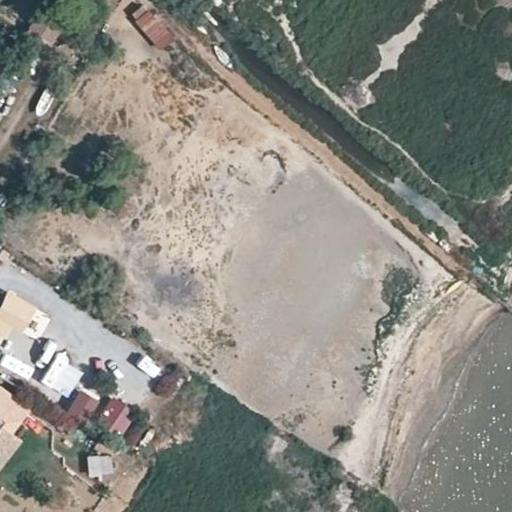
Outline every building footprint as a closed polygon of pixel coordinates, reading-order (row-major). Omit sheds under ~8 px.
[(45,39),(56,24),(33,8),(23,23),(45,39)] [(26,315),(32,301),(4,289),(0,297),(0,332),(3,334),(7,325),(19,330),(26,315)] [(7,337),(0,356),(0,367),(29,378),(40,350),(7,337)] [(32,383),(58,399),(74,372),(47,357),(32,383)] [(74,383),(63,405),(85,416),(95,393),(74,383)] [(107,390),(92,418),(120,432),(135,405),(107,390)] [(0,464),(19,439),(0,425),(0,464)] [(86,453),(87,472),(110,471),(109,452),(86,453)]
